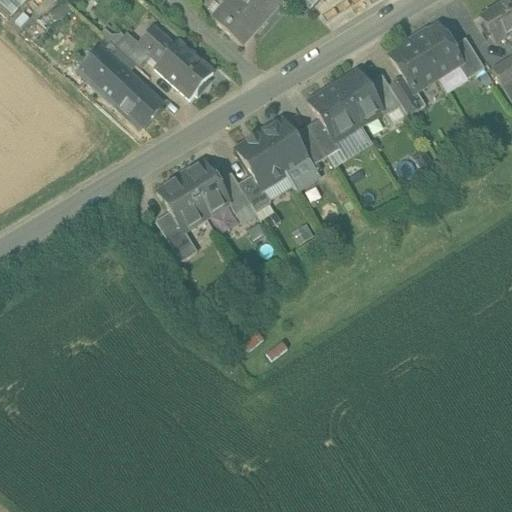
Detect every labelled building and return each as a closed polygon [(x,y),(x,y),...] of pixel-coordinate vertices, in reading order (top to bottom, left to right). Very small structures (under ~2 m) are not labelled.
[(28,0),(0,0),(0,7),(12,19),(28,0)] [(229,0),(211,21),(242,49),(285,0),(229,0)] [(320,0),(296,0),(310,12),(320,0)] [(511,4),(510,1),(479,20),(495,46),(510,36),(511,39),(511,45),(510,46),(511,48),(511,4)] [(438,29),(414,44),(436,80),(457,67),(460,65),(451,50),(438,29)] [(174,48),(155,31),(140,47),(139,48),(151,59),(159,66),(174,48)] [(115,50),(140,72),(151,59),(139,48),(140,47),(128,35),(115,50)] [(484,71),(465,41),(451,50),(460,65),(457,67),(467,82),(484,71)] [(414,44),(390,60),(403,80),(412,95),(415,93),(436,80),(414,44)] [(136,69),(109,45),(102,53),(129,76),(136,69)] [(159,66),(155,71),(189,101),(201,87),(204,89),(211,81),(208,79),(211,76),(177,45),(174,48),(159,66)] [(102,53),(100,51),(78,75),(117,111),(117,112),(124,118),(140,132),(151,119),(153,122),(162,113),(159,110),(162,107),(129,76),(102,53)] [(492,71),(503,90),(511,84),(511,60),(511,59),(492,71)] [(356,74),(335,87),(360,128),(381,115),(382,114),(365,87),(356,74)] [(381,77),(365,87),(382,114),(381,115),(383,118),(400,108),(389,89),(381,77)] [(412,95),(403,80),(389,89),(400,108),(408,119),(425,108),(415,93),(412,95)] [(511,84),(503,90),(511,105),(511,84)] [(335,87),(308,105),(319,122),(333,145),(334,145),(360,128),(335,87)] [(339,152),(334,145),(333,145),(319,122),(308,129),(327,159),(339,152)] [(291,139),(281,123),(259,137),(284,175),(285,178),(296,194),(318,180),(311,169),(310,170),(306,165),(307,164),(291,139)] [(327,159),(308,129),(291,139),(307,164),(306,165),(310,170),(311,169),(327,159)] [(259,137),(236,152),(252,178),(262,192),(263,192),(285,178),(284,175),(259,137)] [(346,163),(339,152),(327,159),(334,170),(346,163)] [(204,165),(180,180),(206,220),(228,207),(229,206),(217,185),(204,165)] [(238,187),(231,176),(217,185),(229,206),(228,207),(234,216),(250,206),(238,187)] [(252,178),(238,187),(250,206),(255,215),(270,205),(263,192),(262,192),(252,178)] [(206,220),(180,180),(156,195),(169,215),(182,236),(183,235),(206,220)] [(182,236),(169,215),(155,224),(161,233),(174,254),(181,265),(196,256),(183,235),(182,236)] [(174,254),(161,233),(154,237),(167,258),(174,254)]
